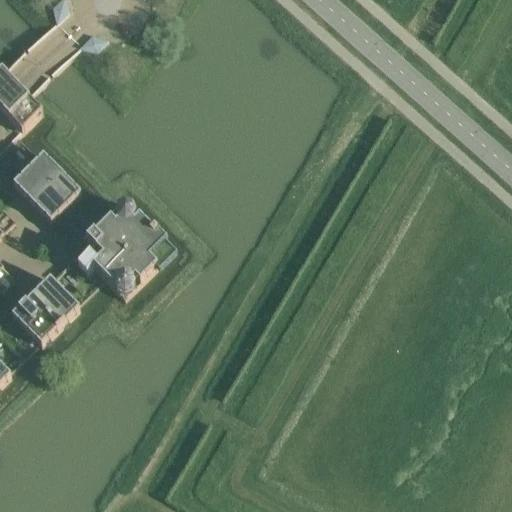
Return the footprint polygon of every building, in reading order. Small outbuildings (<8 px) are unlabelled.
[(69,16),(64,0),(63,0),(53,11),(57,27),(69,16)] [(92,39),(80,51),(96,55),(108,44),(92,39)] [(0,106),(16,90),(0,73),(0,106)] [(9,124),(21,135),(22,137),(43,117),(16,90),(0,106),(0,113),(10,124),(9,124)] [(44,160),(14,190),(33,209),(63,179),(44,160)] [(51,228),(52,227),(78,202),(81,198),(63,179),(33,209),(51,228)] [(79,270),(78,271),(87,279),(94,272),(104,283),(112,291),(127,275),(140,289),(156,274),(160,278),(178,261),(173,256),(127,209),(105,229),(96,239),(94,238),(87,245),(103,262),(98,267),(90,259),(87,262),(79,270)] [(0,217),(0,234),(4,238),(16,226),(4,214),(0,217)] [(3,272),(0,275),(0,293),(3,297),(15,284),(3,272)] [(127,275),(112,291),(125,304),(140,289),(127,275)] [(80,313),(77,310),(50,283),(32,302),(61,332),(80,313)] [(12,321),(39,348),(42,351),(61,332),(32,302),(12,321)] [(0,369),(0,391),(11,381),(8,377),(0,369)]
